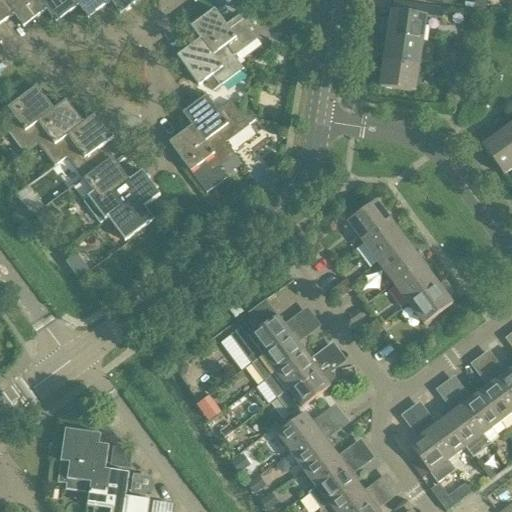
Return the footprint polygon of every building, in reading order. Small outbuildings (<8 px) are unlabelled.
[(0,0),(0,25),(14,15),(15,15),(3,0),(0,0)] [(3,0),(15,15),(14,15),(24,28),(46,11),(47,10),(38,0),(3,0)] [(38,0),(47,10),(46,11),(56,23),(78,6),(79,6),(74,0),(38,0)] [(74,0),(79,6),(78,6),(88,19),(111,1),(112,1),(110,0),(74,0)] [(110,0),(112,1),(111,1),(121,14),(139,0),(110,0)] [(191,28),(201,40),(213,56),(227,46),(235,57),(235,56),(258,39),(240,16),(227,26),(214,10),(191,28)] [(391,11),(387,37),(422,42),(426,17),(391,11)] [(387,37),(384,62),(418,68),(422,42),(387,37)] [(201,40),(178,57),(200,86),(206,82),(213,92),(244,69),(235,56),(235,57),(227,46),(213,56),(201,40)] [(453,45),(452,59),(460,60),(462,46),(453,45)] [(452,59),(450,72),(458,73),(460,60),(452,59)] [(418,68),(384,62),(380,88),(415,93),(418,68)] [(458,73),(450,72),(448,85),(456,86),(458,73)] [(0,118),(26,153),(38,143),(48,135),(38,122),(54,110),(37,87),(0,115),(0,118)] [(184,114),(193,127),(194,126),(206,142),(219,133),(227,143),(250,126),(232,102),(219,112),(207,96),(184,114)] [(38,143),(56,166),(68,157),(79,149),(69,136),(85,124),(67,100),(54,110),(38,122),(48,135),(38,143)] [(68,157),(85,179),(108,161),(99,149),(114,137),(97,114),(85,124),(69,136),(79,149),(68,157)] [(511,124),(503,132),(511,144),(511,124)] [(194,126),(193,127),(170,144),(208,194),(229,179),(220,168),(237,156),(227,143),(219,133),(206,142),(194,126)] [(511,169),(511,144),(503,132),(482,147),(503,176),(511,169)] [(83,200),(102,224),(114,215),(125,206),(115,193),(131,181),(113,157),(108,161),(85,179),(94,192),(83,200)] [(255,168),(251,174),(252,180),(258,184),(264,183),(266,181),(268,177),(267,171),(261,167),(255,168)] [(161,196),(143,172),(131,181),(115,193),(125,206),(114,215),(132,238),(155,220),(146,207),(161,196)] [(347,224),(363,245),(391,224),(376,203),(361,214),(348,223),(347,224)] [(53,204),(36,217),(44,228),(61,215),(53,204)] [(225,204),(216,211),(218,213),(222,219),(223,220),(223,219),(232,213),(225,204)] [(356,207),(343,216),(348,223),(361,214),(356,207)] [(363,245),(378,265),(406,244),(391,224),(363,245)] [(378,265),(393,285),(421,264),(406,244),(378,265)] [(304,256),(307,261),(323,250),(319,245),(304,256)] [(393,285),(408,305),(436,284),(421,264),(393,285)] [(78,280),(79,281),(91,272),(90,271),(85,265),(74,274),(77,278),(78,280)] [(346,281),(338,287),(345,297),(353,291),(346,281)] [(436,284),(408,305),(424,326),(452,305),(436,284)] [(345,297),(338,287),(331,292),(338,302),(345,297)] [(229,311),(235,319),(243,313),(237,305),(229,311)] [(231,336),(252,364),(297,331),(293,324),(286,330),(277,318),(258,331),(251,322),(231,336)] [(376,322),(369,327),(376,337),(383,332),(376,322)] [(376,337),(369,327),(361,333),(369,343),(376,337)] [(252,364),(265,382),(303,353),(295,342),(302,336),(297,331),(252,364)] [(265,382),(277,399),(323,365),(318,359),(311,364),(303,353),(265,382)] [(178,365),(173,367),(180,379),(186,376),(186,375),(188,368),(188,367),(184,362),(184,361),(178,365)] [(323,365),(277,399),(290,416),(291,415),(292,416),(300,410),(301,411),(330,390),(320,377),(328,371),(323,365)] [(497,370),(491,375),(511,404),(511,369),(502,377),(497,370)] [(490,386),(478,395),(500,424),(511,414),(511,404),(491,375),(485,379),(490,386)] [(463,396),(456,401),(490,446),(499,440),(492,429),(500,424),(478,395),(468,402),(463,396)] [(207,399),(197,406),(202,413),(212,406),(207,399)] [(455,412),(444,421),(465,448),(473,459),(490,446),(456,401),(450,405),(455,412)] [(276,436),(289,454),(325,428),(320,421),(313,427),(304,415),(276,436)] [(421,427),(447,462),(465,448),(444,421),(433,429),(428,422),(421,427)] [(218,431),(224,439),(236,429),(231,422),(218,431)] [(421,437),(409,447),(437,485),(455,472),(447,462),(421,427),(416,431),(421,437)] [(289,454),(302,472),(331,450),(323,440),(330,434),(325,428),(289,454)] [(100,446),(101,436),(66,431),(61,471),(70,472),(71,463),(88,465),(91,444),(100,446)] [(106,471),(109,447),(100,446),(91,444),(88,465),(71,463),(70,472),(68,481),(92,485),(91,491),(107,493),(110,471),(106,471)] [(302,472),(315,489),(350,462),(346,457),(339,462),(331,450),(302,472)] [(244,455),(232,464),(239,474),(251,466),(244,455)] [(315,489),(328,506),(356,485),(348,474),(355,469),(350,462),(315,489)] [(488,467),(482,471),(490,481),(495,477),(488,467)] [(93,511),(128,511),(130,499),(125,498),(129,474),(110,471),(107,493),(91,491),(88,508),(94,509),(93,511)] [(259,477),(247,486),(254,495),(263,489),(266,487),(259,477)] [(320,511),(356,511),(377,497),(372,491),(364,496),(356,485),(328,506),(320,511)] [(268,497),(260,503),(266,511),(267,511),(276,506),(279,504),(272,494),(268,497)] [(375,511),(374,509),(382,503),(377,497),(356,511),(375,511)] [(146,511),(148,501),(130,499),(128,511),(146,511)]
